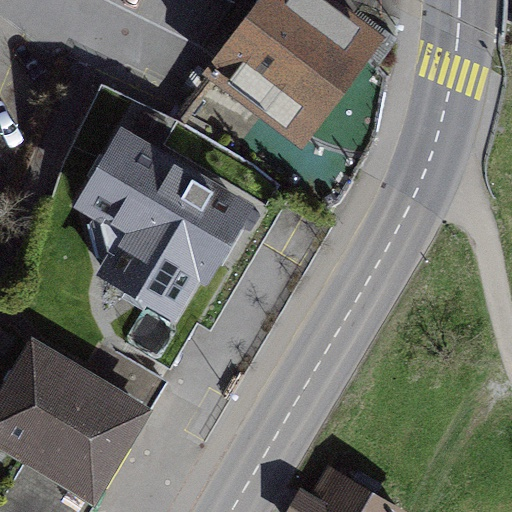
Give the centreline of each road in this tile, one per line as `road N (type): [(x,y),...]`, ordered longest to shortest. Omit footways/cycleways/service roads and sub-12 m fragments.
road 1 (secondary): [(426,171),(230,511)]
road 2 (track): [(0,280),(23,252),(93,18),(71,0)]
road 3 (residential): [(511,354),(485,225),(464,189),(426,171)]
road 4 (secondary): [(459,0),(459,33),(426,171)]
